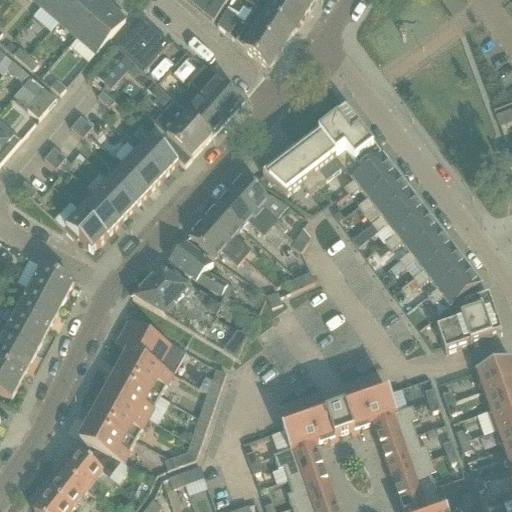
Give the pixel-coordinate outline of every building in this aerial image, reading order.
[(50,0),(30,0),(42,10),(50,0)] [(82,0),(50,0),(42,10),(61,26),(82,0)] [(107,10),(95,0),(82,0),(61,26),(79,42),(107,10)] [(192,9),(197,0),(182,0),(192,9)] [(201,17),(211,0),(197,0),(192,9),(201,17)] [(212,26),(228,0),(211,0),(201,17),(212,26)] [(305,21),(279,0),(276,0),(269,11),(266,16),(293,39),(305,21)] [(316,3),(311,0),(279,0),(305,21),(316,3)] [(293,39),(266,16),(256,9),(244,27),(247,29),(255,34),(281,57),(293,39)] [(125,26),(107,10),(79,42),(97,58),(125,26)] [(228,40),(238,23),(227,14),(216,30),(228,40)] [(144,24),(117,53),(143,78),(170,49),(144,24)] [(255,34),(247,29),(236,47),(269,75),(281,57),(255,34)] [(13,60),(24,69),(29,62),(19,53),(13,60)] [(120,57),(98,81),(111,92),(133,69),(120,57)] [(38,70),(29,62),(24,69),(32,76),(38,70)] [(204,71),(187,90),(190,93),(226,126),(244,106),(216,81),(204,71)] [(15,81),(25,89),(31,83),(21,75),(15,81)] [(56,105),(31,83),(25,89),(23,92),(36,103),(27,113),(39,124),(56,105)] [(60,100),(66,94),(56,85),(50,92),(60,100)] [(158,104),(164,97),(153,87),(148,93),(158,104)] [(190,93),(176,108),(212,142),(226,126),(190,93)] [(115,107),(103,96),(98,102),(110,112),(115,107)] [(161,146),(159,148),(185,172),(199,156),(212,142),(174,107),(154,128),(167,140),(161,147),(161,146)] [(342,152),(360,138),(364,135),(348,114),(324,133),(325,135),(320,139),(318,137),(317,138),(336,163),(345,156),(342,152)] [(511,125),(508,115),(495,120),(500,130),(511,125)] [(81,122),(76,127),(88,138),(93,132),(81,122)] [(0,169),(21,145),(0,127),(0,169)] [(88,138),(76,127),(71,133),(83,144),(88,138)] [(317,138),(292,158),(318,192),(343,172),(336,163),(317,138)] [(343,172),(353,186),(383,163),(366,142),(365,144),(360,138),(342,152),(345,156),(336,163),(343,172)] [(152,141),(137,157),(164,182),(178,167),(152,141)] [(54,153),(49,158),(61,169),(66,163),(54,153)] [(164,182),(137,157),(123,171),(150,197),(164,182)] [(61,169),(49,158),(44,164),(56,175),(61,169)] [(318,192),(292,158),(263,180),(286,201),(302,188),(310,198),(318,192)] [(367,204),(397,181),(383,163),(353,186),(344,193),(345,196),(350,201),(360,194),(367,204)] [(150,197),(123,171),(109,186),(136,211),(150,197)] [(244,181),(231,197),(271,232),(277,225),(261,211),(269,203),(244,181)] [(397,181),(367,204),(358,211),(364,220),(374,212),(381,222),(410,200),(397,181)] [(20,192),(31,204),(37,197),(25,186),(20,192)] [(136,211),(109,186),(95,201),(121,226),(136,211)] [(271,232),(231,197),(217,212),(241,234),(248,226),(264,241),(271,232)] [(410,200),(381,222),(372,229),(378,238),(387,230),(395,240),(424,218),(410,200)] [(121,226),(95,201),(81,216),(107,241),(121,226)] [(241,234),(217,212),(204,227),(244,263),(251,256),(235,241),(241,234)] [(107,241),(81,216),(63,234),(77,247),(78,246),(77,245),(79,243),(92,256),(107,241)] [(409,258),(438,236),(424,218),(395,240),(385,247),(392,256),(401,248),(409,258)] [(244,263),(204,227),(190,243),(214,264),(221,256),(238,271),(244,263)] [(303,233),(291,252),(301,258),(310,243),(303,233)] [(423,276),(452,254),(438,236),(409,258),(399,265),(406,274),(415,266),(423,276)] [(234,293),(206,277),(213,269),(185,248),(169,265),(193,285),(228,304),(234,293)] [(437,294),(466,272),(452,254),(423,276),(413,284),(420,292),(429,285),(437,294)] [(42,271),(29,295),(61,312),(73,289),(42,271)] [(450,312),(477,293),(480,291),(466,272),(437,294),(427,302),(433,310),(443,303),(450,312)] [(219,311),(158,276),(132,303),(239,364),(245,347),(210,326),(219,311)] [(310,277),(298,282),(302,292),(314,287),(310,277)] [(302,292),(298,282),(286,287),(291,297),(302,292)] [(480,291),(477,293),(450,312),(448,313),(450,320),(468,314),(474,334),(479,333),(484,346),(493,343),(492,341),(502,338),(500,333),(489,300),(488,301),(480,291)] [(48,335),(61,312),(29,295),(16,318),(48,335)] [(267,301),(271,314),(283,310),(278,297),(267,301)] [(445,357),(470,349),(470,351),(484,346),(479,333),(474,334),(468,314),(450,320),(453,327),(437,333),(445,357)] [(36,358),(48,335),(16,318),(4,340),(36,358)] [(129,456),(185,357),(129,326),(121,342),(124,344),(120,351),(127,356),(78,444),(98,454),(97,456),(96,458),(119,469),(120,467),(123,468),(129,456)] [(0,367),(24,381),(36,358),(4,340),(0,338),(0,367)] [(511,365),(511,364),(475,377),(476,378),(483,397),(511,386),(511,366),(511,365)] [(0,398),(11,404),(24,381),(0,367),(0,398)] [(216,374),(212,387),(221,390),(225,378),(216,374)] [(511,386),(483,397),(490,416),(511,408),(511,386)] [(217,403),(221,390),(212,387),(207,399),(217,403)] [(428,407),(437,404),(433,394),(425,397),(428,407)] [(443,399),(446,410),(455,407),(451,396),(443,399)] [(357,433),(359,432),(372,428),(372,427),(397,418),(397,417),(390,397),(388,398),(351,411),(350,412),(357,433)] [(212,415),(217,403),(207,399),(203,412),(212,415)] [(428,407),(432,417),(440,414),(437,404),(428,407)] [(446,410),(450,420),(458,417),(455,407),(446,410)] [(511,408),(490,416),(497,435),(511,429),(511,408)] [(330,446),(352,439),(360,436),(359,432),(357,433),(350,412),(351,411),(351,410),(321,420),(321,422),(322,422),(329,443),(330,446)] [(208,428),(212,415),(203,412),(198,424),(208,428)] [(372,430),(375,437),(375,436),(381,453),(417,440),(413,428),(418,426),(413,412),(397,417),(397,418),(372,427),(372,428),(373,430),(372,430)] [(316,448),(329,443),(322,422),(321,422),(284,435),(284,434),(282,435),(289,455),(290,455),(315,446),(316,448)] [(204,440),(208,428),(198,424),(194,437),(204,440)] [(511,429),(497,435),(503,455),(511,451),(511,429)] [(456,438),(460,448),(468,445),(464,435),(456,438)] [(200,453),(204,440),(194,437),(189,449),(200,453)] [(390,479),(431,465),(427,451),(421,453),(417,440),(381,453),(387,469),(386,470),(388,476),(389,476),(390,479)] [(460,448),(463,458),(472,455),(468,445),(460,448)] [(290,455),(289,455),(273,461),(278,475),(283,473),(288,485),(324,473),(319,456),(317,450),(316,450),(316,448),(315,446),(290,455)] [(446,459),(455,456),(451,446),(443,449),(446,459)] [(195,465),(200,453),(189,449),(186,457),(195,465)] [(511,451),(503,455),(510,474),(511,473),(511,451)] [(250,469),(258,467),(255,456),(246,459),(250,469)] [(455,456),(446,459),(450,469),(458,466),(455,456)] [(195,465),(186,457),(174,462),(178,472),(195,465)] [(103,477),(109,482),(119,469),(96,458),(89,466),(80,458),(64,478),(87,496),(87,495),(101,507),(108,497),(95,487),(103,477)] [(178,472),(174,462),(163,466),(167,476),(178,472)] [(399,505),(435,492),(431,480),(436,478),(431,465),(390,479),(391,482),(390,482),(393,489),(394,488),(399,505)] [(258,467),(250,469),(253,480),(262,477),(258,467)] [(324,473),(288,485),(292,498),(287,500),(291,511),(295,511),(333,499),(332,496),(333,495),(331,489),(330,489),(324,473)] [(470,476),(473,487),(482,484),(478,473),(470,476)] [(193,474),(181,478),(185,489),(197,485),(193,474)] [(74,511),(87,496),(64,478),(49,497),(67,511),(74,511)] [(185,489),(181,478),(168,483),(173,494),(185,489)] [(473,487),(477,497),(485,494),(482,484),(473,487)] [(447,511),(445,503),(440,505),(435,492),(399,505),(401,511),(447,511)] [(67,511),(49,497),(37,511),(67,511)] [(473,508),(470,498),(461,501),(465,511),(472,509),(473,508)] [(333,499),(295,511),(338,511),(337,508),(338,508),(335,502),(334,502),(333,499)]
